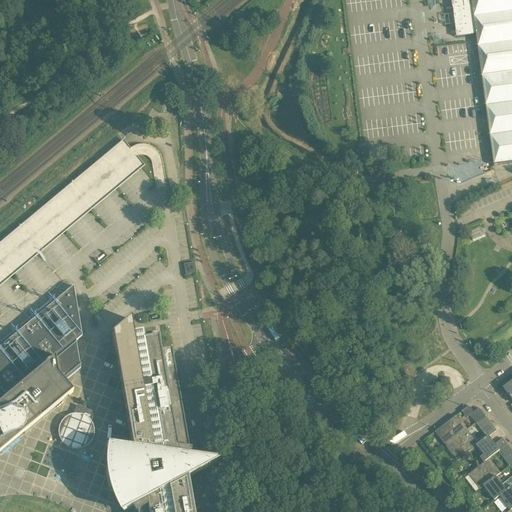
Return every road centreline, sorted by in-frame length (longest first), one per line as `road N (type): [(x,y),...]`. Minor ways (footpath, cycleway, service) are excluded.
road 1 (tertiary): [(205,142),(203,210),(219,270),(247,319),(271,338)]
road 2 (tertiary): [(271,338),(227,254),(205,142)]
road 3 (tertiary): [(377,460),(317,404),(271,338)]
road 4 (unclassified): [(249,354),(237,378),(259,511)]
road 5 (residential): [(199,101),(225,101),(255,77),(290,0)]
road 6 (residential): [(377,460),(478,386)]
